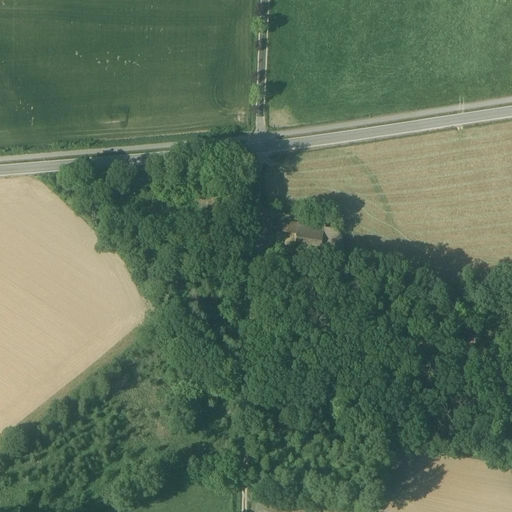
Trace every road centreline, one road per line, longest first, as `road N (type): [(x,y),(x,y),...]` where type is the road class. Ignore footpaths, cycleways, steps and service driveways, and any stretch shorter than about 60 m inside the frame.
road 1 (track): [(259,150),(244,511)]
road 2 (track): [(249,381),(302,380),(511,406)]
road 3 (unclassified): [(259,150),(0,171)]
road 4 (unclassified): [(511,112),(259,150)]
road 5 (unclassified): [(264,0),(259,150)]
